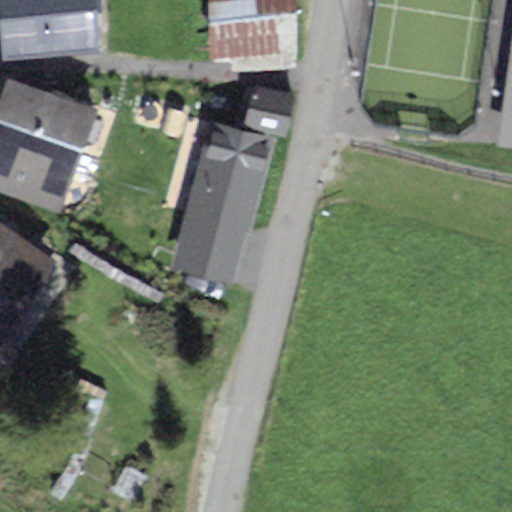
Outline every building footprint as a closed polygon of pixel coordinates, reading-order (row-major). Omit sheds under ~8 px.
[(91,0),(6,0),(10,51),(95,46),(91,0)] [(291,5),(290,0),(215,0),(219,62),(294,58),(291,5)] [(511,130),(511,25),(496,128),(511,130)] [(0,181),(56,202),(89,110),(11,82),(0,111),(0,181)] [(244,132),(213,124),(187,211),(247,227),(271,132),(281,134),(291,97),(256,88),(244,132)] [(247,227),(187,211),(172,269),(232,285),(247,227)] [(0,327),(47,260),(0,227),(0,327)]
